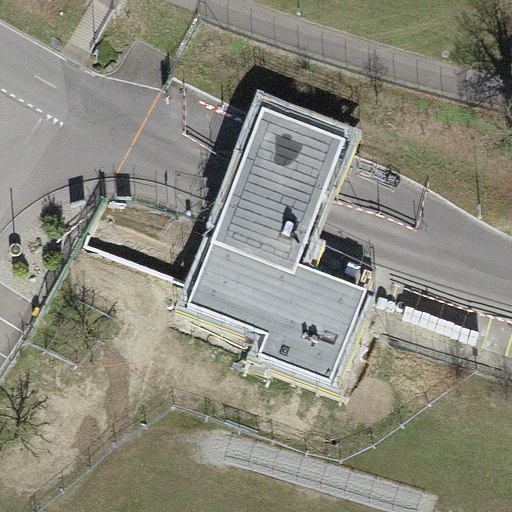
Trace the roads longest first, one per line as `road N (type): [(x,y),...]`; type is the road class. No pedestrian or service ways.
road 1 (unclassified): [(0,55),(177,142),(511,271)]
road 2 (track): [(511,90),(202,0)]
